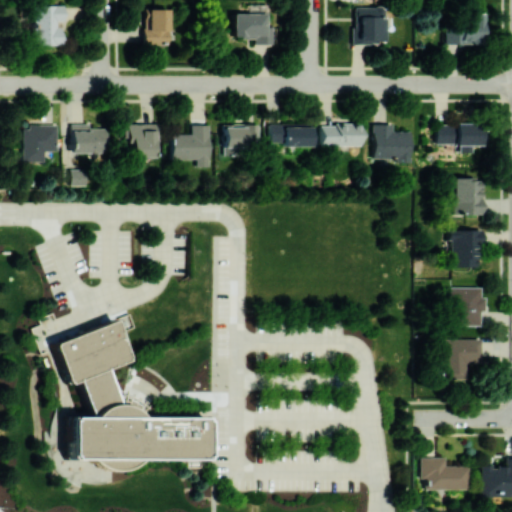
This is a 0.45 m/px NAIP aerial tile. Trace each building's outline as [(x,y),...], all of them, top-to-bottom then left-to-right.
[(32,44),(60,44),(61,28),(55,28),(55,20),(61,20),(62,5),(32,4),(32,44)] [(230,13),(230,37),(252,37),(252,43),(272,43),(272,26),(266,26),(266,4),(246,4),(246,12),(230,13)] [(351,42),(383,42),(382,6),(351,6),(351,42)] [(167,8),(146,8),(145,29),(141,29),(140,44),(166,44),(167,8)] [(480,12),(468,12),(468,21),(444,21),(444,43),(480,42),(480,12)] [(69,152),(86,152),(86,157),(95,157),(95,152),(104,151),(104,127),(88,127),(87,122),(68,123),(69,152)] [(152,156),(151,141),(156,141),(156,122),(122,123),(122,142),(128,141),(128,156),(152,156)] [(206,166),(206,123),(188,124),(188,133),(167,134),(168,159),(193,158),(193,166),(206,166)] [(256,124),(220,123),(220,154),(240,155),(240,148),(255,148),(256,124)] [(266,124),(267,145),(309,144),(308,123),(266,124)] [(319,123),(318,144),(359,145),(359,124),(319,123)] [(390,130),(390,123),(371,124),(371,158),(394,157),(394,162),(408,162),(407,130),(390,130)] [(434,144),(457,143),(457,152),(470,151),(469,144),(479,144),(478,123),(434,124),(434,144)] [(54,125),(20,125),(20,161),(42,161),(42,150),(55,150),(54,125)] [(479,214),(480,177),(452,177),(451,213),(479,214)] [(450,266),(475,266),(476,243),(480,243),(481,229),(448,229),(447,239),(451,239),(450,266)] [(480,287),(449,286),(449,325),(479,325),(479,310),(483,310),(483,296),(479,296),(480,287)] [(65,454),(65,413),(88,412),(74,377),(66,380),(49,340),(111,317),(127,357),(103,365),(116,399),(120,400),(124,401),(126,396),(132,399),(138,403),(134,407),(136,410),(139,412),(204,413),(203,456),(138,456),(133,461),(127,464),(119,467),(110,467),(100,464),(93,460),(88,455),(65,454)] [(479,338),(443,338),(442,378),(465,378),(465,362),(479,362),(479,338)] [(419,478),(424,478),(424,489),(467,488),(467,464),(444,465),(443,456),(418,457),(419,478)] [(511,495),(511,457),(503,457),(503,465),(491,465),(491,464),(479,464),(479,496),(511,495)]
